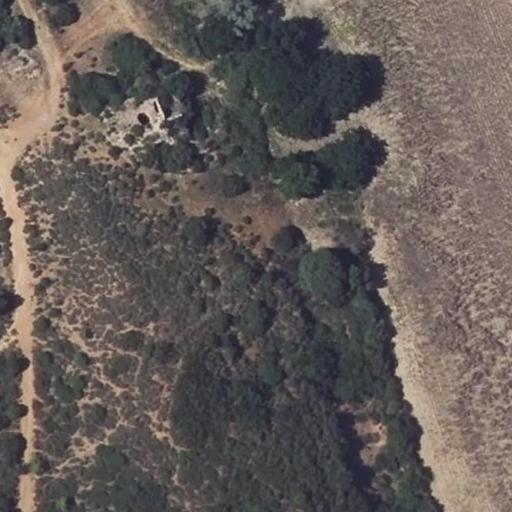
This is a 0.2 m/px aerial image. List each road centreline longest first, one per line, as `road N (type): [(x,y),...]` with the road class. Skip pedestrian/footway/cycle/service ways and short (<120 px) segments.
road 1 (track): [(0,163),(15,202),(24,379),(15,511)]
road 2 (track): [(133,0),(172,52),(213,54),(289,0)]
road 3 (track): [(0,146),(34,136),(50,96),(23,0)]
